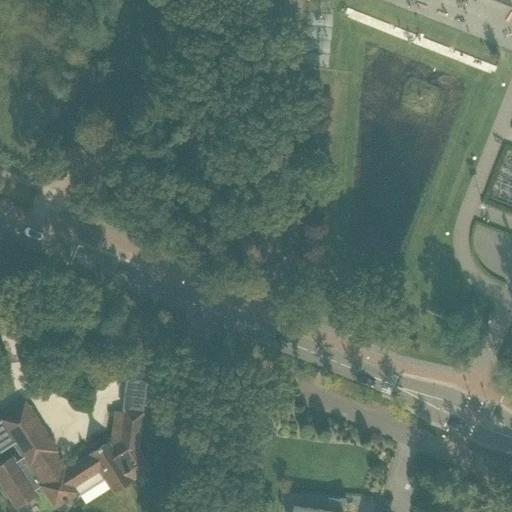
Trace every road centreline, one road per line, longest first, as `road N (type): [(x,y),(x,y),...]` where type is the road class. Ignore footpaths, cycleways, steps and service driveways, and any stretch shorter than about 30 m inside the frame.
road 1 (residential): [(199,307),(191,353),(511,475)]
road 2 (tertiary): [(511,435),(199,307)]
road 3 (tertiary): [(199,307),(0,226)]
